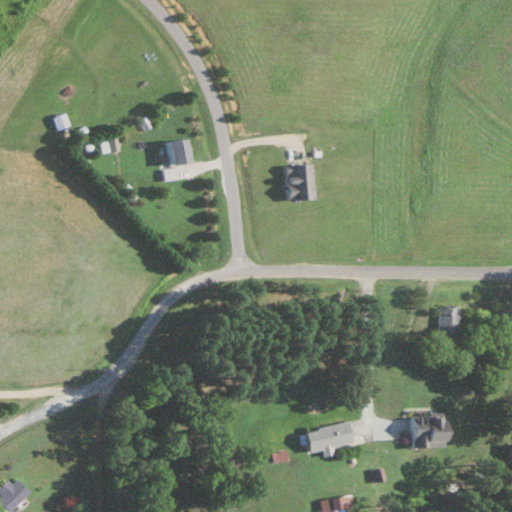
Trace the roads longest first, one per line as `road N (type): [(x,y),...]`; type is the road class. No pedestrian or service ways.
road 1 (residential): [(0,433),(100,385),(163,301),(190,280),(235,270),(511,269)]
road 2 (residential): [(235,270),(213,103),(194,61),(146,0)]
road 3 (residential): [(92,511),(100,385)]
